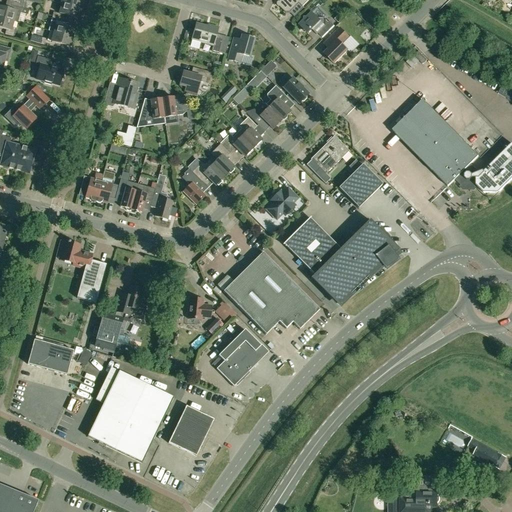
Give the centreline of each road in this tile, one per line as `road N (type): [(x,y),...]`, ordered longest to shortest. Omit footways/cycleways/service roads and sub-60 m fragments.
road 1 (unclassified): [(0,196),(188,244),(337,95)]
road 2 (unclassified): [(448,256),(313,366),(202,511)]
road 3 (secondary): [(270,511),(310,449),(358,396),(469,316)]
road 4 (residential): [(337,95),(262,27),(188,0)]
road 5 (unclassified): [(143,511),(0,443)]
road 6 (residential): [(112,66),(165,79),(188,0)]
road 7 (unclassified): [(337,95),(434,0)]
